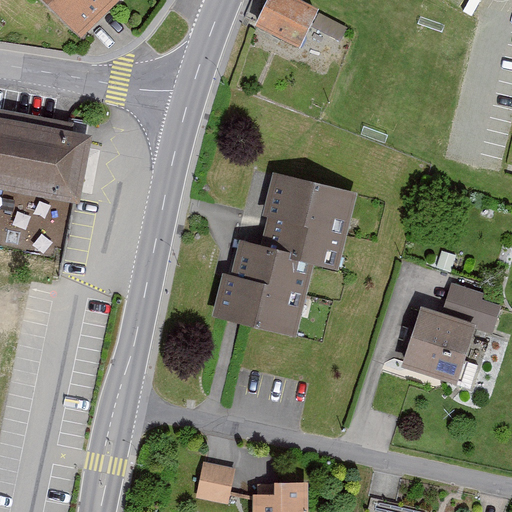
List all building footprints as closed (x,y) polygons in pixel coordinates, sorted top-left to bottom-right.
[(40,0),(82,42),(123,0),(40,0)] [(294,0),(265,0),(252,30),(298,51),(316,10),(294,0)] [(0,188),(74,202),(87,133),(0,117),(0,188)] [(209,317),(294,337),(312,264),(337,270),(355,195),(269,175),(259,217),(266,218),(259,246),(237,241),(229,276),(219,273),(209,317)] [(400,367),(455,384),(474,324),(418,306),(400,367)] [(235,463),(205,458),(198,495),(228,501),(235,463)] [(271,491),(251,491),(250,511),(308,511),(309,479),(271,478),(271,491)]
